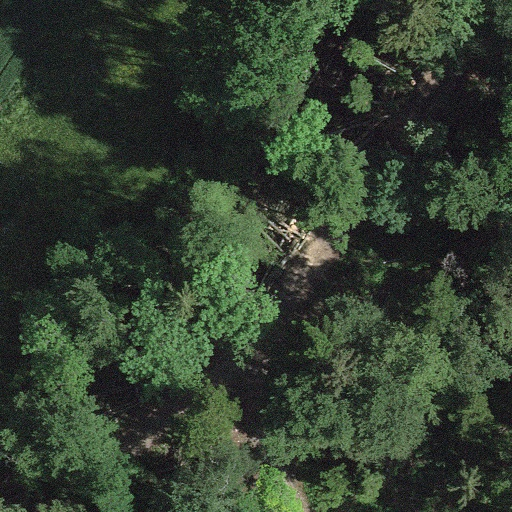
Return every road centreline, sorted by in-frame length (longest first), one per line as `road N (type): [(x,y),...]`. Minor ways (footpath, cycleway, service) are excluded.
road 1 (track): [(49,511),(238,330),(406,145),(497,0)]
road 2 (track): [(316,511),(238,330)]
